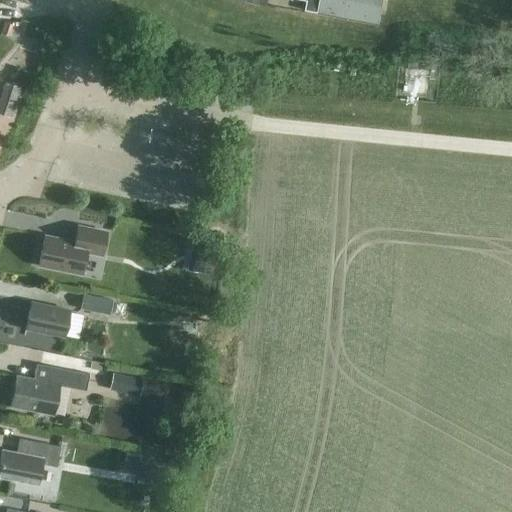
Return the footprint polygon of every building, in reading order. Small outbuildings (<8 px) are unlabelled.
[(303,0),(307,1),(306,10),(380,25),(384,0),(303,0)] [(0,30),(0,31),(9,35),(13,24),(4,21),(0,30)] [(31,72),(18,67),(12,83),(25,88),(31,72)] [(21,87),(5,81),(0,95),(0,112),(12,117),(21,87)] [(86,251),(102,255),(107,231),(78,225),(75,241),(45,235),(39,264),(82,273),(86,251)] [(195,243),(193,253),(207,255),(209,245),(195,243)] [(80,308),(126,318),(129,303),(83,293),(80,308)] [(26,328),(65,336),(70,310),(32,302),(26,328)] [(59,384),(86,390),(90,373),(50,365),(46,382),(17,376),(11,405),(54,414),(59,384)] [(110,388),(124,392),(127,375),(113,372),(110,388)] [(41,461),(55,464),(59,444),(29,438),(26,452),(0,448),(0,450),(0,475),(37,482),(41,461)] [(147,472),(145,482),(170,486),(175,460),(150,456),(147,472)]
